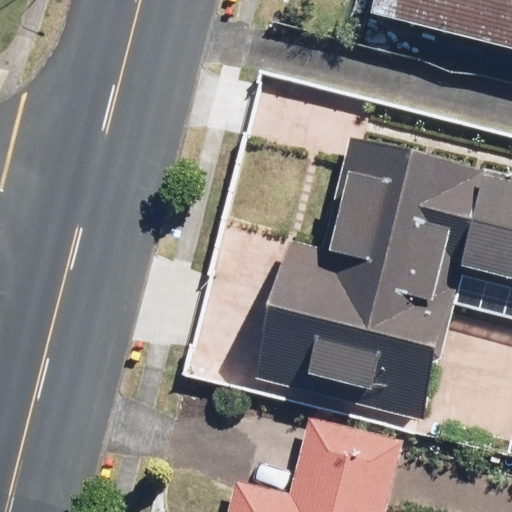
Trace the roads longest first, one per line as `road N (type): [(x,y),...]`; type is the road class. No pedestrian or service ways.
road 1 (secondary): [(81,212),(4,511)]
road 2 (secondary): [(134,0),(81,212)]
